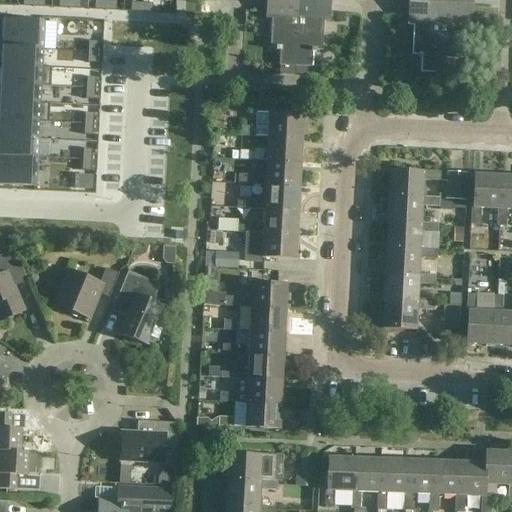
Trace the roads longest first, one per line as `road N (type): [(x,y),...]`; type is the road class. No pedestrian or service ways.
road 1 (residential): [(511,378),(369,375),(346,365),(336,339),(347,150),(363,127)]
road 2 (residential): [(364,87),(231,78),(234,6),(202,6)]
road 3 (residential): [(47,358),(87,352),(114,380),(106,420),(69,435)]
road 4 (residential): [(363,127),(501,134)]
road 5 (residential): [(501,134),(505,0)]
